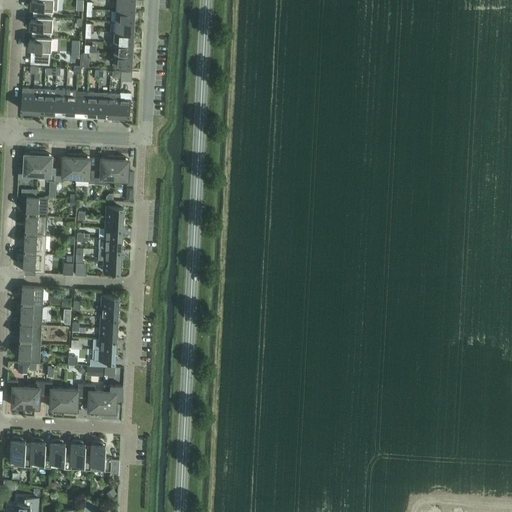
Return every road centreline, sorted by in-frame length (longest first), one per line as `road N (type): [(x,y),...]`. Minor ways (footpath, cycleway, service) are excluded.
road 1 (tertiary): [(180,511),(206,0)]
road 2 (residential): [(10,132),(146,139),(153,0)]
road 3 (residential): [(0,423),(130,429),(129,460)]
road 4 (residential): [(3,278),(10,132)]
road 5 (residential): [(3,278),(138,285)]
road 6 (residential): [(10,132),(17,1)]
